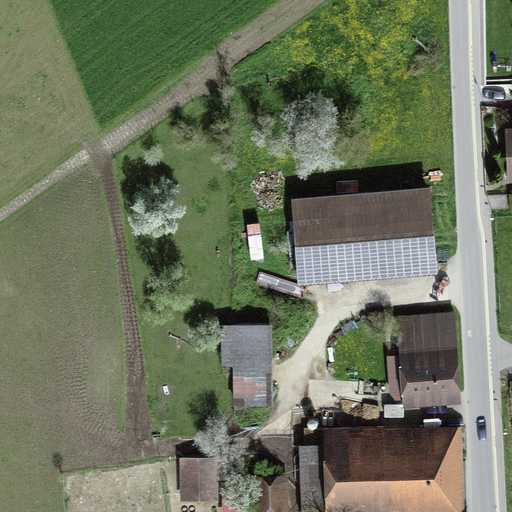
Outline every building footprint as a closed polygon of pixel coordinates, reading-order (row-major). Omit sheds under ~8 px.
[(423,195),(300,203),(307,269),(428,258),(423,195)] [(448,315),(404,317),(409,392),(453,389),(448,315)] [(270,323),(234,323),(236,402),(272,402),(270,323)] [(460,426),(306,429),(307,511),(347,511),(348,502),(461,500),(460,426)] [(217,457),(183,457),(183,494),(217,494),(217,457)] [(259,473),(258,511),(295,511),(296,473),(259,473)]
